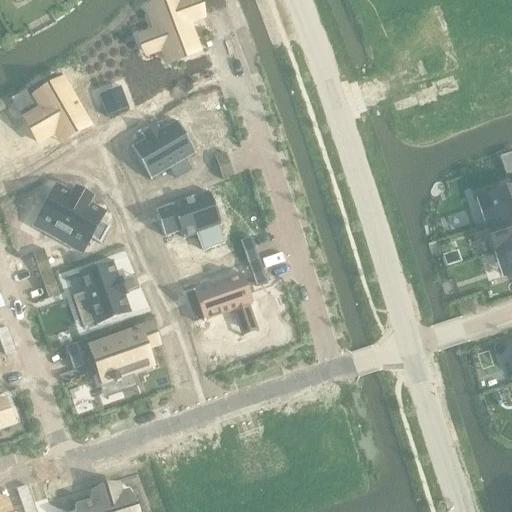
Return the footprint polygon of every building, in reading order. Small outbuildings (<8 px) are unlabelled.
[(178,0),(175,0),(148,10),(157,33),(153,34),(159,51),(163,49),(168,62),(198,50),(187,23),(201,17),(194,0),(188,0),(180,3),(178,0)] [(42,111),(24,121),(37,144),(55,134),(58,139),(85,123),(62,81),(35,97),(42,111)] [(121,88),(98,96),(107,118),(129,110),(121,88)] [(178,122),(131,147),(148,179),(169,168),(174,177),(188,170),(183,161),(195,154),(178,122)] [(226,155),(214,159),(222,181),(222,182),(234,178),(234,177),(226,155)] [(511,155),(501,159),(503,163),(507,174),(511,172),(511,155)] [(54,188),(37,220),(86,247),(90,240),(99,245),(109,227),(99,222),(103,215),(87,206),(90,199),(74,190),(70,197),(54,188)] [(511,190),(484,200),(492,224),(490,224),(490,225),(511,217),(511,190)] [(165,210),(156,213),(164,238),(181,232),(183,239),(196,235),(202,252),(223,244),(217,227),(221,226),(210,194),(165,210)] [(511,217),(490,225),(499,252),(511,247),(511,217)] [(251,239),(240,243),(248,265),(259,261),(251,239)] [(511,247),(499,252),(501,252),(509,276),(511,274),(511,247)] [(43,250),(31,254),(39,277),(40,278),(51,274),(51,273),(43,250)] [(458,252),(443,257),(446,268),(462,263),(458,252)] [(112,262),(79,274),(97,327),(131,315),(130,314),(124,297),(127,296),(121,279),(118,280),(112,262)] [(259,265),(248,270),(259,294),(270,289),(259,265)] [(51,274),(40,278),(47,301),(59,296),(51,274)] [(243,276),(194,293),(204,323),(232,313),(233,315),(234,315),(239,328),(254,323),(249,310),(250,309),(250,307),(253,306),(243,276)] [(109,342),(90,349),(95,366),(99,375),(102,384),(114,380),(116,385),(119,384),(122,394),(136,389),(138,388),(133,373),(144,369),(153,366),(140,331),(109,342)] [(76,345),(65,349),(74,371),(85,367),(76,345)] [(0,424),(14,419),(6,401),(0,403),(0,424)] [(310,444),(291,450),(301,483),(316,479),(319,488),(336,483),(333,474),(352,468),(343,435),(338,436),(333,418),(305,426),(310,444)] [(188,479),(175,483),(185,510),(197,506),(198,508),(223,499),(222,497),(234,492),(224,466),(212,471),(209,463),(185,471),(188,479)] [(288,470),(265,478),(271,494),(293,486),(288,470)] [(265,478),(242,485),(251,511),(277,511),(271,494),(265,478)] [(97,504),(80,509),(80,511),(132,511),(128,495),(121,497),(118,487),(94,494),(97,504)]
